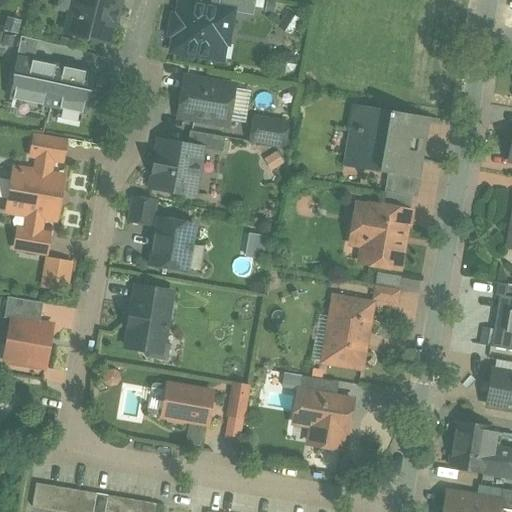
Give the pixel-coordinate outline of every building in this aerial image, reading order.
[(75,0),(72,14),(79,16),(74,34),(76,35),(79,39),(88,41),(92,39),(108,43),(116,11),(120,10),(121,2),(120,2),(112,0),(75,0)] [(257,0),(220,0),(219,8),(234,11),(234,12),(255,15),(257,0)] [(219,8),(182,2),(173,51),(210,57),(213,40),(228,43),(234,12),(234,11),(219,8)] [(21,21),(7,18),(4,31),(18,34),(21,21)] [(17,60),(34,64),(39,42),(22,38),(17,60)] [(34,64),(17,60),(8,100),(87,117),(96,78),(34,64)] [(235,86),(186,78),(180,117),(229,125),(235,86)] [(430,120),(355,107),(351,129),(371,133),(366,161),(383,164),(382,171),(420,177),(430,120)] [(289,123),(256,117),(251,141),(285,147),(289,123)] [(227,137),(191,131),(189,145),(204,148),(204,149),(224,153),(227,137)] [(66,143),(35,138),(32,154),(40,155),(54,158),(64,159),(66,143)] [(189,145),(160,140),(152,188),(196,196),(204,149),(204,148),(189,145)] [(37,173),(15,169),(8,211),(31,214),(28,232),(41,234),(44,217),(57,219),(64,178),(51,175),(54,158),(40,155),(37,173)] [(0,196),(7,198),(10,179),(0,177),(0,196)] [(395,178),(389,177),(387,189),(394,190),(395,178)] [(157,202),(134,198),(130,221),(153,225),(157,202)] [(415,211),(372,204),(371,207),(358,205),(357,217),(362,218),(359,236),(367,237),(363,262),(401,269),(409,225),(413,225),(415,211)] [(195,225),(159,219),(152,264),(187,270),(195,225)] [(28,232),(19,231),(16,247),(48,252),(50,236),(41,234),(28,232)] [(251,234),(250,257),(267,258),(268,235),(251,234)] [(71,263),(47,259),(42,288),(67,292),(71,263)] [(511,284),(500,282),(496,300),(500,301),(511,303),(511,284)] [(172,292),(138,286),(135,304),(169,310),(172,292)] [(401,290),(377,286),(375,300),(399,304),(401,290)] [(45,303),(9,297),(6,318),(13,319),(13,318),(41,323),(45,303)] [(374,304),(335,297),(332,316),(337,317),(328,363),(363,369),(374,304)] [(511,303),(500,301),(492,347),(511,350),(511,303)] [(135,304),(133,304),(129,329),(131,330),(128,347),(145,350),(149,356),(167,359),(170,344),(166,339),(170,310),(169,310),(135,304)] [(41,323),(13,318),(13,319),(9,345),(16,346),(13,363),(46,369),(54,325),(41,323)] [(511,373),(494,371),(489,405),(511,408),(511,373)] [(333,380),(302,375),(300,391),(330,396),(333,380)] [(250,387),(235,384),(230,416),(245,418),(250,387)] [(214,393),(169,385),(164,416),(169,417),(172,422),(183,424),(187,421),(208,424),(214,393)] [(330,396),(300,391),(296,411),(315,414),(310,442),(340,447),(343,431),(347,431),(353,400),(330,396)] [(491,427),(459,422),(451,467),(511,477),(511,450),(495,448),(497,431),(491,430),(491,427)] [(50,485),(37,483),(33,507),(46,509),(50,485)] [(62,487),(50,485),(46,509),(58,510),(62,487)] [(69,511),(74,489),(62,487),(58,510),(67,511),(69,511)] [(511,489),(504,488),(500,509),(511,510),(511,489)] [(82,511),(86,491),(74,489),(69,511),(82,511)] [(94,511),(97,493),(86,491),(82,511),(94,511)] [(494,511),(497,500),(448,492),(444,511),(494,511)] [(106,511),(109,495),(97,493),(94,511),(106,511)] [(118,511),(121,496),(109,495),(106,511),(118,511)] [(130,511),(133,498),(121,496),(118,511),(130,511)] [(142,511),(144,500),(133,498),(130,511),(142,511)] [(155,511),(157,502),(144,500),(142,511),(155,511)]
